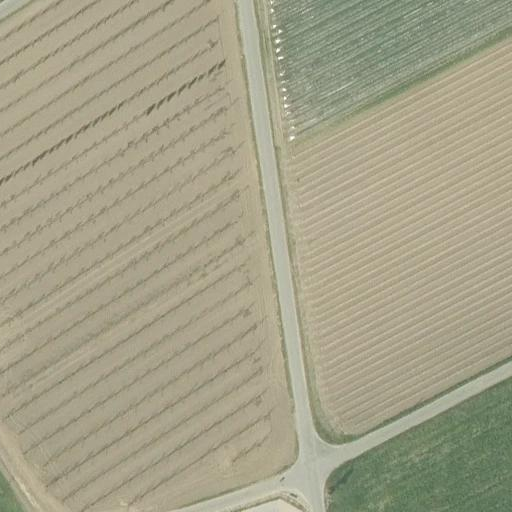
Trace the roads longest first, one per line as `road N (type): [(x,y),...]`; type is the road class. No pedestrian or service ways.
road 1 (unclassified): [(313,470),(243,0)]
road 2 (track): [(313,470),(511,366)]
road 3 (unclassified): [(190,511),(313,470)]
